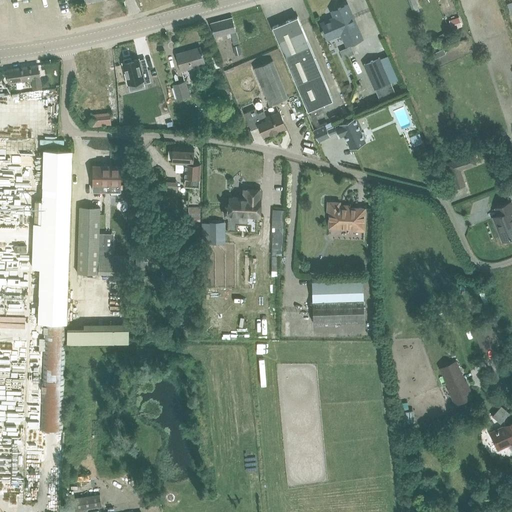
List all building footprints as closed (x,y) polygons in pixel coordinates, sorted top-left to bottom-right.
[(420,10),(415,0),(408,0),(413,13),(420,10)] [(332,10),(335,17),(321,23),(327,38),(341,32),(347,44),(362,38),(348,4),(332,10)] [(232,16),(211,22),(214,32),(215,36),(215,37),(227,34),(227,37),(231,36),(233,44),(239,43),(236,30),(235,26),(232,17),(232,16)] [(333,99),(298,16),(273,26),(308,110),(333,99)] [(459,17),(449,21),(452,29),(462,26),(459,17)] [(229,40),(216,45),(225,68),(238,63),(229,40)] [(200,46),(177,53),(182,69),(193,66),(195,72),(206,69),(204,63),(205,63),(204,59),(211,57),(214,68),(219,67),(216,56),(214,51),(203,54),(200,46)] [(432,53),(434,59),(445,53),(443,48),(432,53)] [(374,90),(375,89),(390,82),(380,57),(363,65),(374,90)] [(125,62),(123,63),(128,84),(143,80),(144,83),(151,82),(148,69),(141,70),(138,60),(138,59),(131,60),(130,58),(124,60),(125,62)] [(273,59),(254,67),(270,104),(288,97),(273,59)] [(14,68),(8,69),(10,82),(16,82),(24,80),(33,79),(34,88),(41,87),(38,65),(14,68)] [(174,84),(178,98),(189,94),(185,81),(174,84)] [(224,102),(233,99),(228,83),(219,86),(224,102)] [(287,127),(280,111),(267,116),(264,110),(258,113),(256,108),(245,112),(251,129),(260,126),(264,137),(272,134),(271,133),(277,130),(278,131),(287,127)] [(91,127),(112,124),(110,112),(90,114),(91,127)] [(340,137),(344,135),(350,148),(366,141),(365,139),(367,136),(364,132),(362,131),(355,117),(335,125),(335,126),(327,129),(325,124),(313,129),(319,141),(330,137),(330,135),(338,132),(340,137)] [(249,135),(245,131),(241,134),(245,139),(249,135)] [(410,137),(414,146),(423,142),(419,132),(410,137)] [(173,147),(172,162),(181,163),(186,163),(185,178),(185,187),(200,187),(200,178),(200,174),(201,164),(194,163),(194,148),(182,147),(173,147)] [(44,159),(42,223),(34,223),(32,267),(41,268),(39,321),(67,322),(72,160),(73,150),(44,149),(44,159)] [(474,153),(447,162),(455,188),(466,185),(461,170),(477,165),(474,153)] [(174,172),(183,173),(184,164),(175,163),(174,172)] [(94,189),(101,189),(121,189),(121,167),(94,167),(94,177),(94,185),(94,189)] [(164,181),(164,190),(163,203),(177,203),(177,190),(178,181),(164,181)] [(260,214),(260,208),(261,198),(259,198),(259,189),(248,188),(248,198),(230,197),(230,205),(226,205),(226,215),(240,216),(241,213),(260,214)] [(342,226),(356,227),(356,229),(365,230),(366,207),(348,207),(347,208),(340,207),(341,201),(328,201),(328,210),(330,210),(330,223),(342,223),(342,226)] [(511,209),(511,202),(511,201),(492,209),(496,208),(499,214),(494,216),(503,240),(511,236),(511,216),(510,211),(511,209)] [(80,207),(79,247),(78,273),(99,274),(110,274),(129,274),(129,255),(113,255),(113,246),(99,246),(101,207),(80,207)] [(200,207),(189,207),(189,218),(200,218),(200,207)] [(270,209),(271,255),(282,254),(281,209),(270,209)] [(208,222),(208,235),(203,235),(203,242),(208,242),(208,243),(225,243),(225,222),(208,222)] [(313,280),(314,322),(365,320),(364,279),(313,280)] [(487,312),(492,310),(482,288),(478,290),(487,312)] [(501,342),(507,339),(498,319),(493,322),(501,342)] [(481,352),(499,344),(489,320),(472,328),(481,352)] [(42,349),(41,430),(62,430),(63,323),(43,323),(43,337),(38,337),(38,349),(42,349)] [(128,343),(128,326),(66,326),(66,343),(128,343)] [(456,360),(439,368),(448,388),(447,389),(455,406),(474,397),(466,380),(465,381),(456,360)] [(498,449),(499,449),(498,448),(511,442),(511,443),(511,423),(510,424),(507,416),(510,412),(502,405),(492,415),(500,423),(503,419),(506,425),(491,432),(491,431),(490,432),(498,449)] [(402,412),(403,424),(415,422),(414,411),(402,412)] [(254,459),(246,458),(246,470),(254,470),(254,459)] [(78,475),(79,483),(88,481),(87,474),(78,475)] [(25,482),(25,500),(37,500),(37,482),(25,482)] [(100,494),(75,498),(74,492),(64,493),(66,511),(69,511),(102,507),(100,494)]
